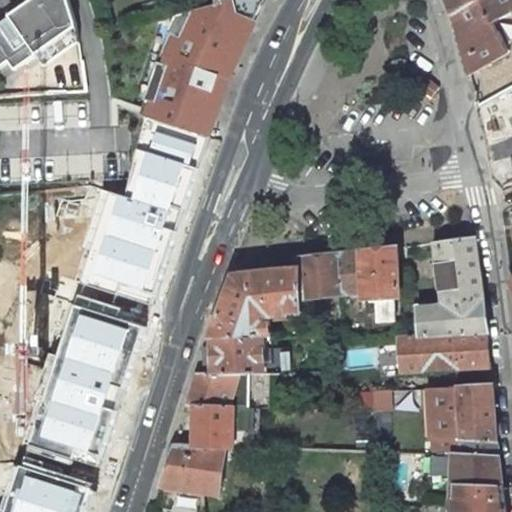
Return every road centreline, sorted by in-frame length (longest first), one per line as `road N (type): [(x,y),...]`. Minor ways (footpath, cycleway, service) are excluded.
road 1 (residential): [(241,177),(282,191),(469,176),(481,188),(511,388)]
road 2 (primary): [(113,511),(241,177)]
road 3 (primary): [(241,177),(316,0)]
